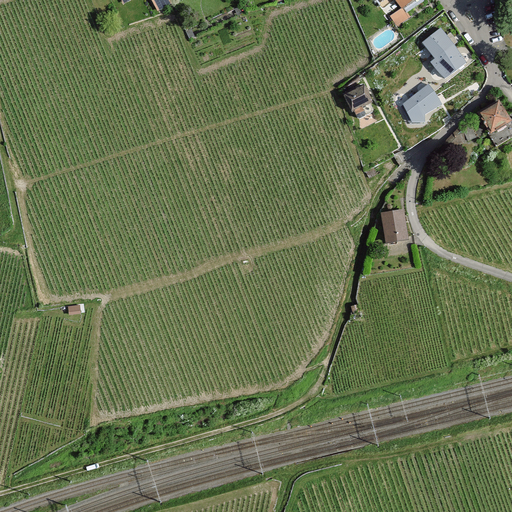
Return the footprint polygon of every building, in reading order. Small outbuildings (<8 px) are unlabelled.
[(151,0),(158,12),(174,3),(171,0),(151,0)] [(394,0),(400,8),(402,9),(403,8),(412,0),(394,0)] [(400,8),(389,16),(397,26),(409,17),(403,8),(402,9),(400,8)] [(442,31),(421,45),(444,79),(466,64),(442,31)] [(365,79),(343,91),(355,113),(377,101),(365,79)] [(428,87),(401,104),(414,125),(441,108),(428,87)] [(511,116),(501,98),(479,111),(493,134),(511,121),(511,116)] [(410,235),(403,209),(384,214),(390,240),(410,235)]
